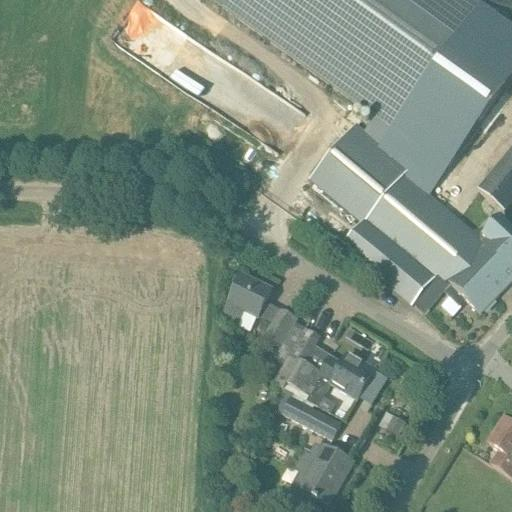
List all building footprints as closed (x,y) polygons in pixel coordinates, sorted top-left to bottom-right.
[(468,0),(211,0),(393,130),(480,9),(468,0)] [(511,0),(482,0),(483,0),(485,2),(487,3),(490,4),(492,6),(495,6),(497,7),(500,8),(503,8),(505,8),(508,8),(511,8),(511,7),(511,0)] [(413,308),(414,307),(434,286),(459,309),(466,302),(480,317),(511,283),(511,228),(501,218),(482,237),(488,242),(485,245),(404,179),(408,174),(423,184),(436,166),(394,136),(383,151),(357,129),(312,182),(363,225),(342,250),(413,308)] [(511,205),(511,150),(478,191),(505,214),(511,205)] [(242,278),(222,317),(252,332),(272,292),(242,278)] [(296,321),(281,313),(266,343),(282,350),(296,321)] [(305,333),(275,384),(317,409),(331,387),(357,403),(375,374),(348,357),(342,368),(330,361),(321,377),(303,366),(318,341),(305,333)] [(342,428),(293,403),(285,418),(334,443),(342,428)] [(388,433),(397,439),(405,426),(396,420),(388,433)] [(505,422),(489,447),(500,454),(491,467),(510,480),(511,476),(511,424),(511,426),(505,422)] [(302,475),(290,496),(315,510),(319,502),(328,508),(352,466),(335,456),(327,451),(325,454),(317,449),(312,458),(307,455),(297,472),(302,475)]
